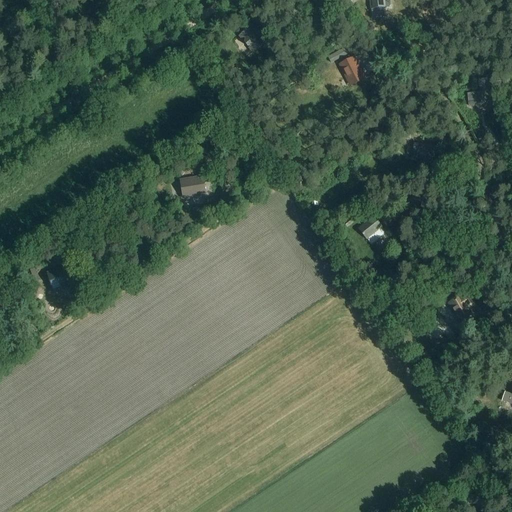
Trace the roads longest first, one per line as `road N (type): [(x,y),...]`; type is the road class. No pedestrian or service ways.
road 1 (track): [(0,148),(224,0)]
road 2 (track): [(0,367),(218,220)]
road 3 (track): [(364,119),(393,94),(418,94),(443,107),(475,139),(496,220),(511,245)]
